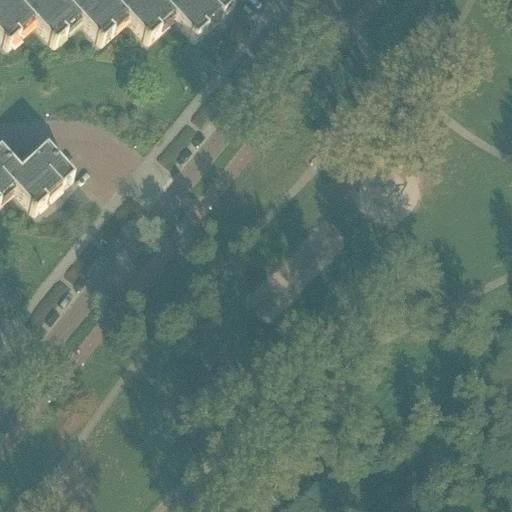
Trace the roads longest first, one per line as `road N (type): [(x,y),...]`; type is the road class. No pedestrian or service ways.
road 1 (residential): [(173,194),(321,11)]
road 2 (residential): [(31,367),(173,194)]
road 3 (residential): [(173,194),(95,137),(0,132)]
